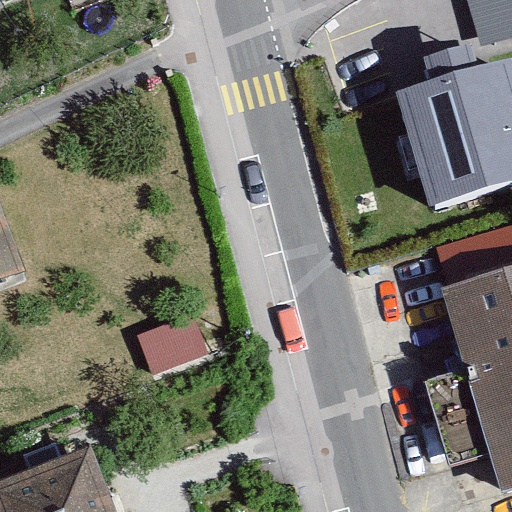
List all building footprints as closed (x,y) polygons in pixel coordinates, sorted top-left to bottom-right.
[(511,0),(474,0),(480,42),(511,36),(511,0)] [(511,69),(397,102),(430,216),(511,191),(511,69)] [(0,173),(0,289),(39,275),(0,173)] [(511,275),(463,287),(511,463),(511,275)] [(127,511),(105,448),(3,484),(12,511),(127,511)]
